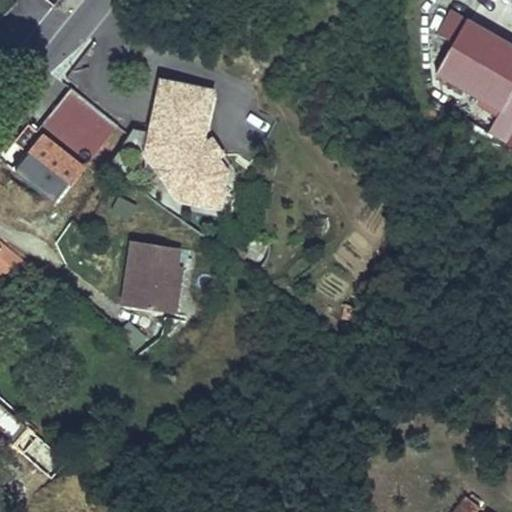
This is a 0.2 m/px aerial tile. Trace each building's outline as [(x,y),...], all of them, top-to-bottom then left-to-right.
[(511,130),(511,41),(454,7),(438,35),(453,44),(436,74),(502,113),(490,132),(505,142),(511,130)] [(209,90),(160,78),(147,135),(177,180),(182,181),(179,195),(212,203),(220,170),(201,140),(197,139),(209,90)] [(56,103),(36,126),(82,163),(116,121),(71,85),(56,103)] [(36,126),(29,120),(0,155),(0,160),(50,203),(82,163),(36,126)] [(132,216),(138,203),(120,195),(114,208),(132,216)] [(169,262),(172,242),(125,236),(120,276),(128,278),(125,304),(165,310),(169,262)] [(22,262),(0,244),(0,280),(4,283),(22,262)] [(175,310),(177,263),(169,262),(165,310),(175,310)] [(128,278),(120,276),(115,303),(125,304),(128,278)] [(11,400),(0,389),(0,427),(10,436),(23,420),(8,404),(11,400)] [(50,448),(31,431),(21,441),(41,459),(42,458),(50,448)] [(50,448),(42,458),(60,474),(68,464),(50,448)] [(68,464),(60,474),(70,483),(79,473),(68,464)] [(473,511),(471,510),(474,507),(459,495),(445,511),(473,511)]
